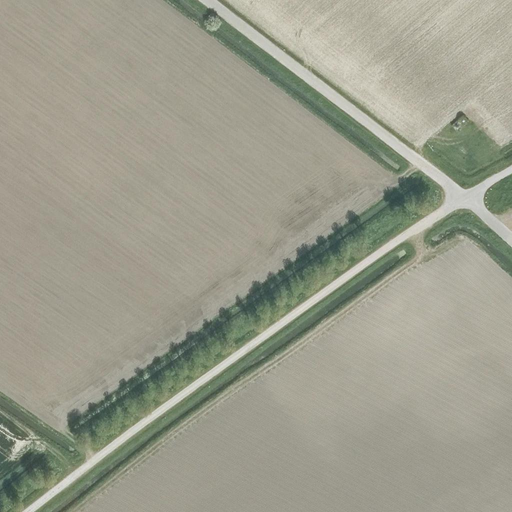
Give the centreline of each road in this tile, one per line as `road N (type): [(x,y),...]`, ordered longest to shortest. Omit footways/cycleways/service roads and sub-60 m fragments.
road 1 (unclassified): [(28,511),(464,198)]
road 2 (unclassified): [(464,198),(206,0)]
